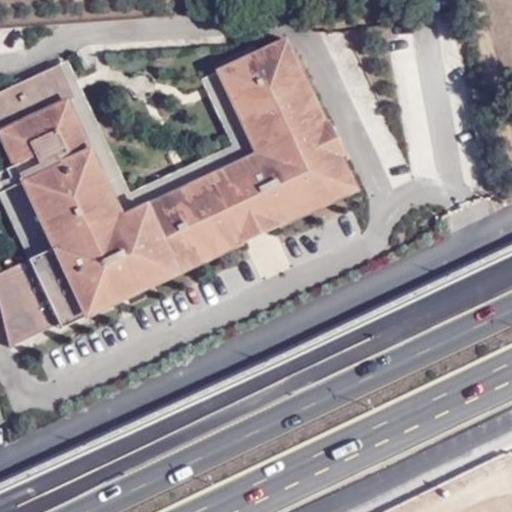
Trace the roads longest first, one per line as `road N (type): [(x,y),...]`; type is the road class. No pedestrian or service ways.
road 1 (residential): [(479,230),(0,458)]
road 2 (motorway): [(511,309),(82,511)]
road 3 (residential): [(0,358),(14,383),(40,391),(369,244),(394,205)]
road 4 (motorway): [(217,511),(511,370)]
road 5 (residential): [(0,61),(40,54),(66,36),(211,27)]
road 6 (unclassified): [(310,40),(394,205)]
road 7 (unclassified): [(426,29),(450,193)]
